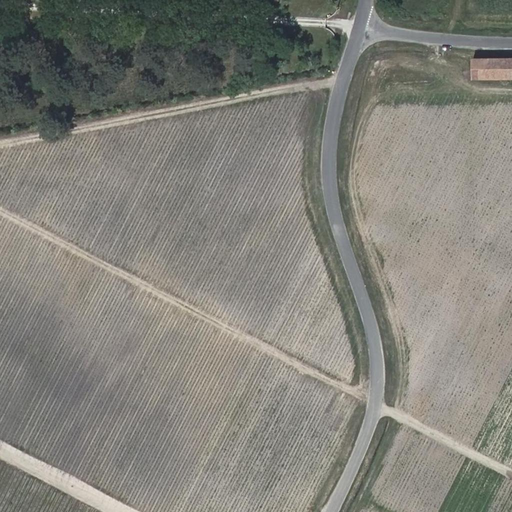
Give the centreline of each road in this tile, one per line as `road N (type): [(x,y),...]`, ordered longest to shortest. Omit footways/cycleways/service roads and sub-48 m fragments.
road 1 (track): [(0,209),(511,473)]
road 2 (unclassified): [(331,511),(376,394),(371,328),(328,172),(358,29)]
road 3 (unclassified): [(358,29),(511,43)]
